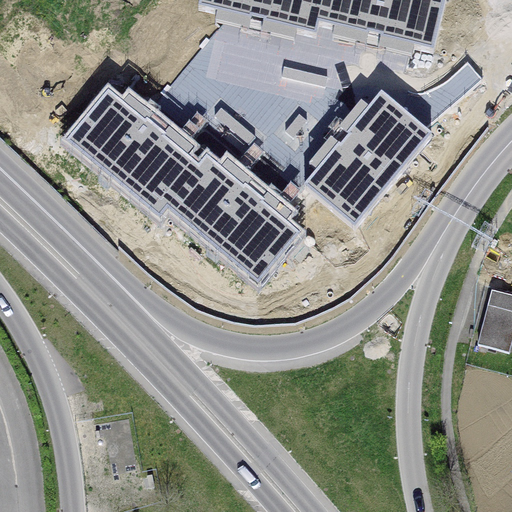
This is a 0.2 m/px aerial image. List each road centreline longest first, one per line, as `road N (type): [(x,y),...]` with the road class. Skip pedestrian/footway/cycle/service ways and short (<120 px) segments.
road 1 (trunk): [(493,156),(358,325),(264,354),(232,351),(171,321),(0,170)]
road 2 (motorway): [(0,197),(135,327),(302,511)]
road 3 (motorway): [(414,511),(403,407),(409,352),(423,293),(493,156)]
road 4 (trunk): [(0,298),(43,386),(69,511)]
